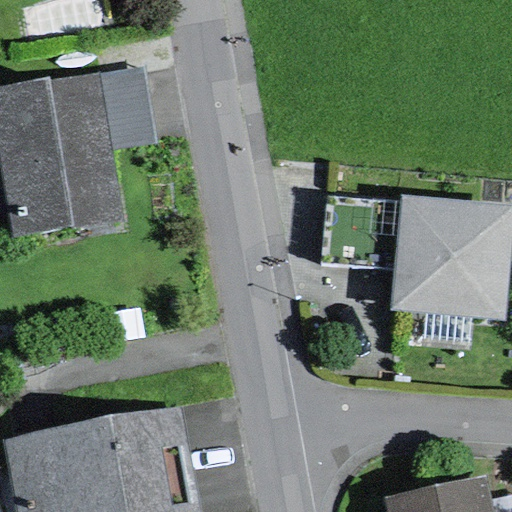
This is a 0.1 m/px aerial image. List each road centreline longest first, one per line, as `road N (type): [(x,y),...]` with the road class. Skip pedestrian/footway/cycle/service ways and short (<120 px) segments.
road 1 (residential): [(200,0),(273,432)]
road 2 (residential): [(511,423),(357,416),(273,432)]
